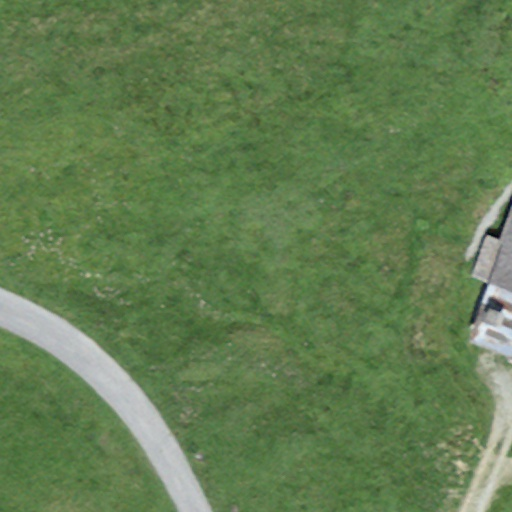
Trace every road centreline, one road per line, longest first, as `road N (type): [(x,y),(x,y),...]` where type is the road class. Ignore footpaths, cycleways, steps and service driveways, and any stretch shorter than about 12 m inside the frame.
road 1 (unclassified): [(0,309),(73,345),(115,383),(160,443),(194,511)]
road 2 (track): [(508,399),(462,511)]
